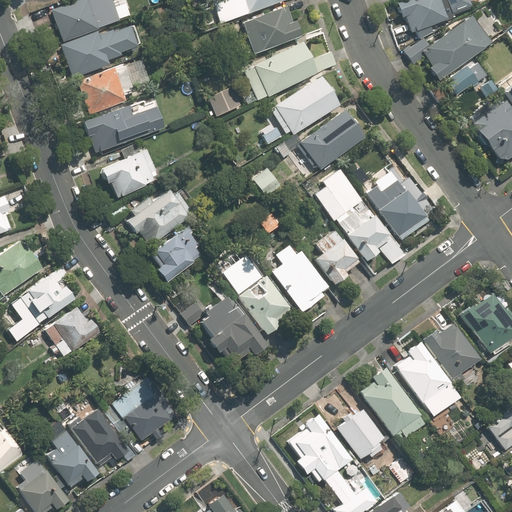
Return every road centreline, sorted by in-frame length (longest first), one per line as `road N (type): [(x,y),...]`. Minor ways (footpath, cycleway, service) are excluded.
road 1 (tertiary): [(224,429),(76,229),(0,28)]
road 2 (residential): [(487,229),(224,429)]
road 3 (residential): [(487,229),(367,66),(344,0)]
road 4 (residential): [(224,429),(113,511)]
